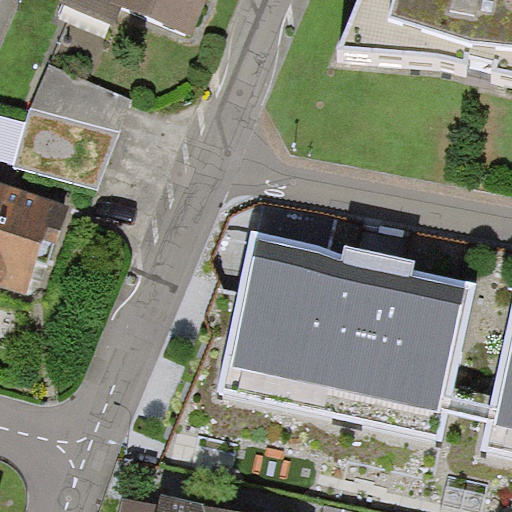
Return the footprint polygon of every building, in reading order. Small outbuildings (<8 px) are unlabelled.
[(184,46),(205,0),(55,0),(52,8),(109,36),(119,15),(184,46)] [(511,0),(362,0),(337,61),(433,70),(460,76),(463,67),(496,72),(492,84),(511,88),(511,0)] [(99,191),(132,98),(49,68),(12,164),(99,191)] [(0,292),(17,299),(52,205),(0,186),(0,292)] [(438,452),(473,288),(250,241),(215,404),(438,452)] [(511,469),(511,312),(479,462),(511,469)] [(159,511),(205,511),(162,502),(159,511)]
